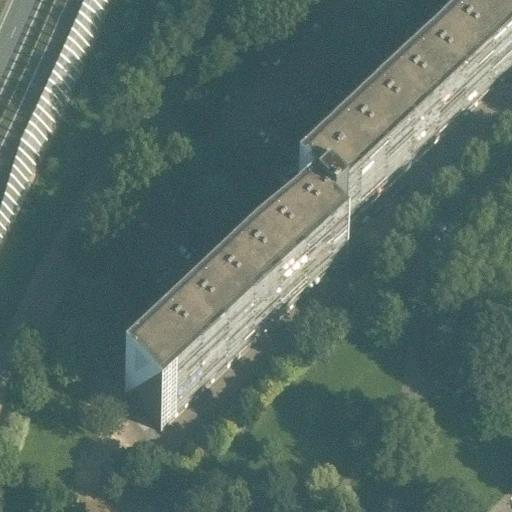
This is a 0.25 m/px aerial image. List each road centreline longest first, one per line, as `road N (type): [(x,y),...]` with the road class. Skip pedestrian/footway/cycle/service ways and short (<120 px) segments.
road 1 (residential): [(0,367),(97,182),(241,0)]
road 2 (trunk): [(0,177),(79,0)]
